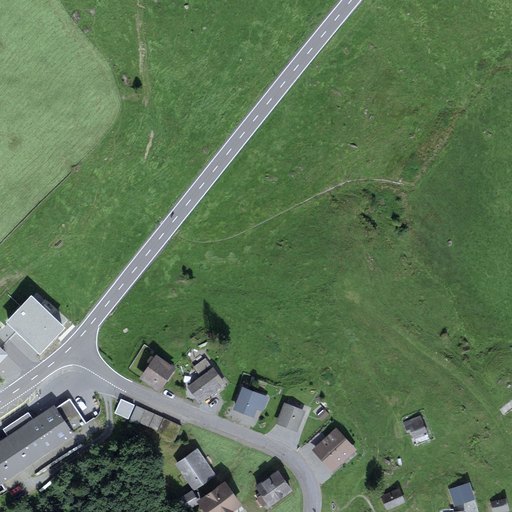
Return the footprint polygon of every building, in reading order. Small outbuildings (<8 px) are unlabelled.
[(8,324),(39,354),(62,329),(31,299),(8,324)] [(144,379),(162,393),(175,375),(156,361),(144,379)] [(215,370),(191,388),(202,403),(227,385),(215,370)] [(243,390),(235,411),(255,418),(258,410),(265,413),(270,400),(243,390)] [(115,416),(128,422),(134,409),(121,403),(115,416)] [(0,441),(0,481),(3,485),(74,434),(53,404),(0,441)] [(285,408),(279,425),(297,432),(303,415),(285,408)] [(144,413),(136,410),(130,423),(138,427),(144,413)] [(140,426),(148,430),(154,417),(146,413),(140,426)] [(150,430),(157,434),(163,421),(155,418),(150,430)] [(431,443),(421,419),(410,424),(420,448),(431,443)] [(181,430),(165,422),(158,436),(175,444),(181,430)] [(317,453),(334,471),(353,453),(336,435),(317,453)] [(184,489),(191,485),(195,491),(215,478),(198,453),(178,467),(185,476),(179,481),(184,489)] [(257,490),(270,508),(291,493),(278,475),(257,490)] [(206,511),(232,511),(239,507),(224,488),(201,505),(206,511)] [(450,494),(455,507),(474,501),(469,488),(450,494)] [(389,511),(405,504),(399,493),(383,500),(389,511)] [(186,511),(187,511),(199,505),(192,495),(180,503),(186,511)] [(509,511),(507,502),(492,505),(493,511),(509,511)]
